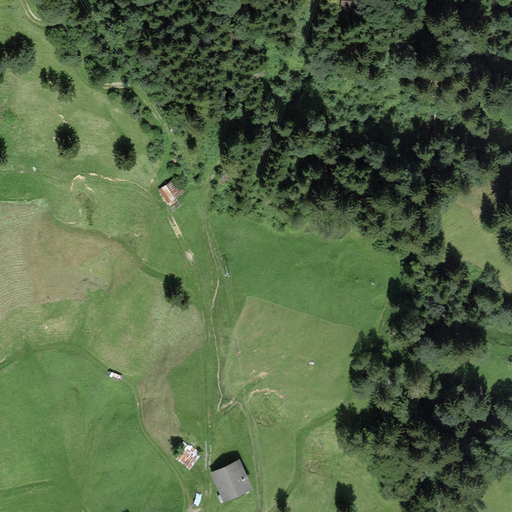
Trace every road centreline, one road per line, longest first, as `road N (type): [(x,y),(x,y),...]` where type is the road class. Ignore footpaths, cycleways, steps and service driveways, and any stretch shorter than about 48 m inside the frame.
road 1 (track): [(22,0),(38,23),(71,36),(91,83),(136,89),(165,131),(167,153),(153,185),(195,264),(207,328),(210,511)]
road 2 (track): [(189,511),(175,468),(142,425),(134,383),(73,347),(35,348),(0,367)]
road 3 (track): [(393,286),(376,341),(355,360),(349,395),(300,436),(296,477),(269,511)]
road 4 (track): [(203,308),(146,270),(125,245),(58,224),(36,203),(0,200)]
